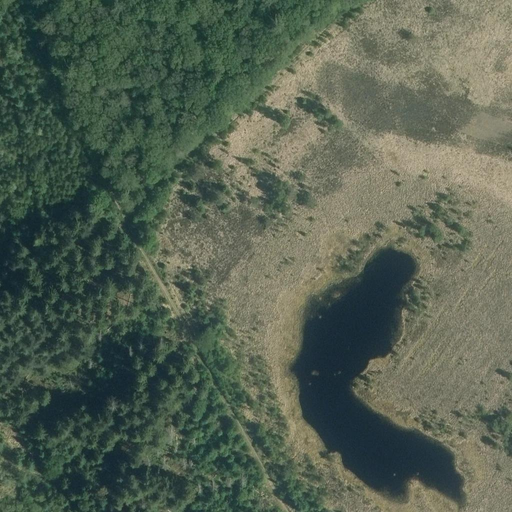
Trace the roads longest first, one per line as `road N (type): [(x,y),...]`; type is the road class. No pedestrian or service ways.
road 1 (track): [(356,0),(122,213),(285,511)]
road 2 (track): [(5,0),(122,213)]
